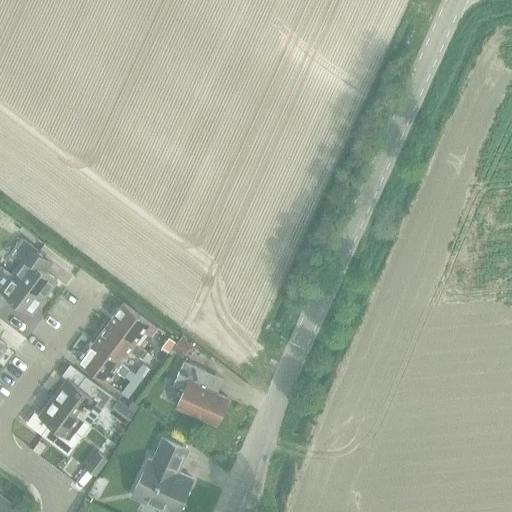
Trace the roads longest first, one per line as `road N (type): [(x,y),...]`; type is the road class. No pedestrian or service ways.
road 1 (tertiary): [(261,430),(456,0)]
road 2 (residential): [(0,422),(101,287)]
